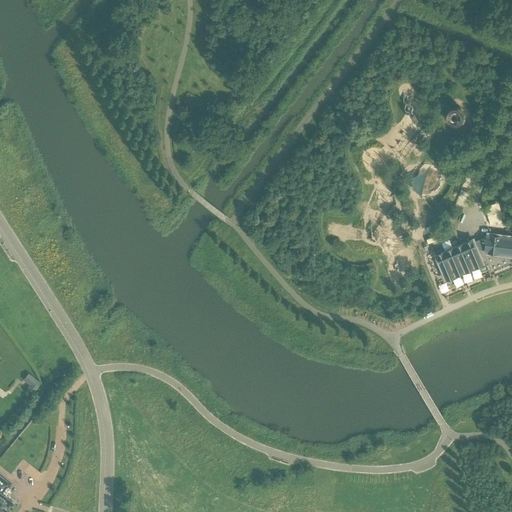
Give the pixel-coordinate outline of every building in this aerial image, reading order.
[(489,220),(505,218),(503,207),(487,209),(489,220)] [(476,242),(474,243),(472,240),(436,256),(446,279),(463,271),(482,263),(477,250),(479,249),(480,252),(511,255),(511,231),(510,231),(469,226),(476,242)] [(457,285),(463,282),(460,275),(453,278),(457,285)] [(25,381),(32,386),(29,391),(34,395),(41,385),(28,376),(25,381)] [(9,484),(0,476),(0,511),(4,511),(7,508),(9,510),(14,503),(1,493),(9,484)]
